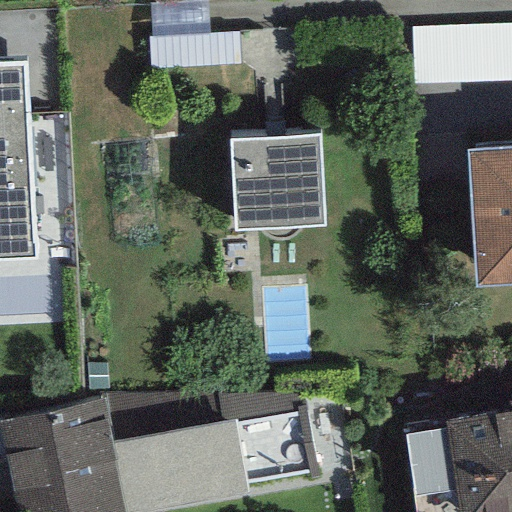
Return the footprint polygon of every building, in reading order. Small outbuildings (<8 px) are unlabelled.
[(511,17),(420,21),(422,72),(511,69),(511,17)] [(23,50),(0,51),(0,247),(34,246),(23,50)] [(321,211),(318,124),(230,128),(234,215),(321,211)] [(511,134),(472,137),(480,267),(511,265),(511,134)] [(107,385),(0,404),(0,413),(18,511),(125,511),(124,505),(248,482),(246,476),(319,462),(306,394),(115,429),(107,385)] [(511,399),(449,410),(466,509),(511,501),(511,399)]
